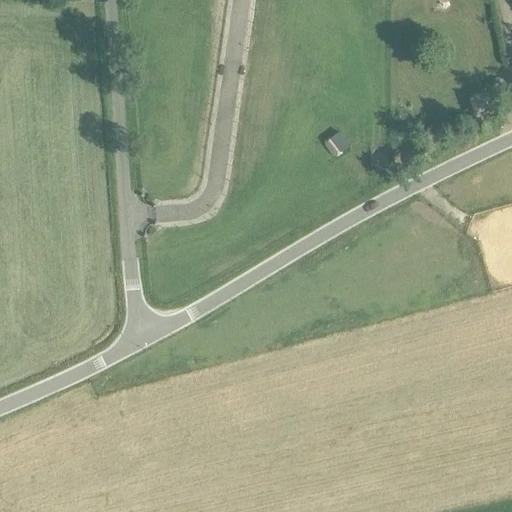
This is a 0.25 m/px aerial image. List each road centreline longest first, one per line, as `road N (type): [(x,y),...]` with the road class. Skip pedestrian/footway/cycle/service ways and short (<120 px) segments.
road 1 (unclassified): [(137,343),(511,140)]
road 2 (unclassified): [(137,343),(112,0)]
road 3 (unknown): [(129,226),(177,214),(205,188),(240,0)]
road 4 (unclassified): [(0,408),(137,343)]
